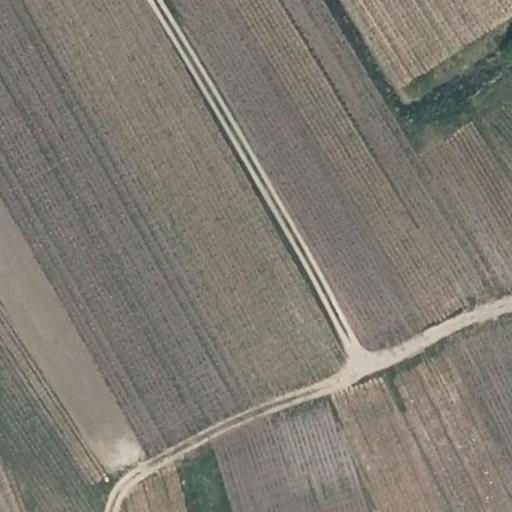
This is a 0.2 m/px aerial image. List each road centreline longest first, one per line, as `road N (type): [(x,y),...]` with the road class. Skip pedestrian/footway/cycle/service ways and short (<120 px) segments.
road 1 (track): [(511,295),(148,461),(119,483),(110,511)]
road 2 (track): [(161,0),(369,360)]
